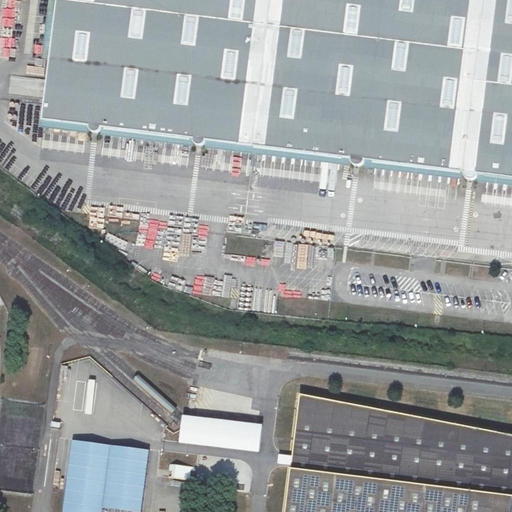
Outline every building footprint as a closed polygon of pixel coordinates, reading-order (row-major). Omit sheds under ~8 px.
[(49,0),(42,59),(51,60),(58,0),(49,0)] [(365,160),(511,178),(511,0),(58,0),(51,60),(43,120),(90,126),(90,129),(92,132),(95,133),(100,131),(102,128),(194,139),(194,141),(197,145),(199,146),(205,144),(207,140),(351,158),(352,163),(357,166),(360,166),(363,164),(365,160)] [(90,126),(43,120),(43,128),(89,133),(90,126)] [(194,139),(102,128),(101,135),(193,146),(194,139)] [(351,158),(207,140),(205,148),(350,166),(351,158)] [(511,178),(365,160),(364,167),(511,185),(511,178)] [(159,218),(156,233),(171,235),(173,221),(159,218)] [(143,220),(141,231),(154,234),(156,223),(143,220)] [(163,236),(163,238),(152,237),(150,251),(177,253),(178,237),(163,236)] [(511,511),(511,435),(301,394),(285,511),(511,511)] [(141,511),(148,449),(70,440),(62,511),(141,511)] [(170,465),(169,479),(192,480),(192,465),(170,465)]
